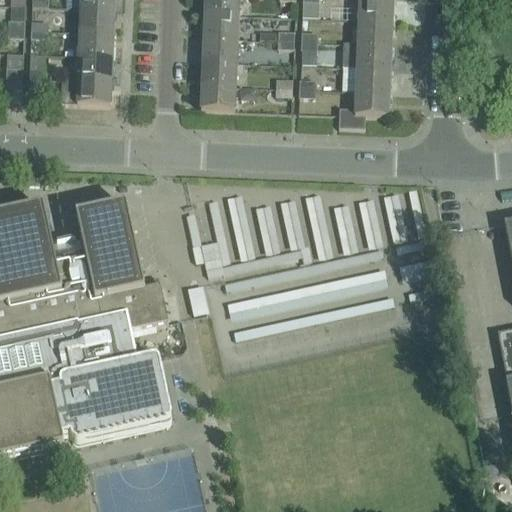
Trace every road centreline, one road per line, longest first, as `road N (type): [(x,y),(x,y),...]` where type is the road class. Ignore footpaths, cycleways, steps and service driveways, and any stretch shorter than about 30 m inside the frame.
road 1 (residential): [(164,154),(445,165)]
road 2 (residential): [(451,0),(445,165)]
road 3 (residential): [(0,148),(164,154)]
road 4 (residential): [(164,154),(169,0)]
